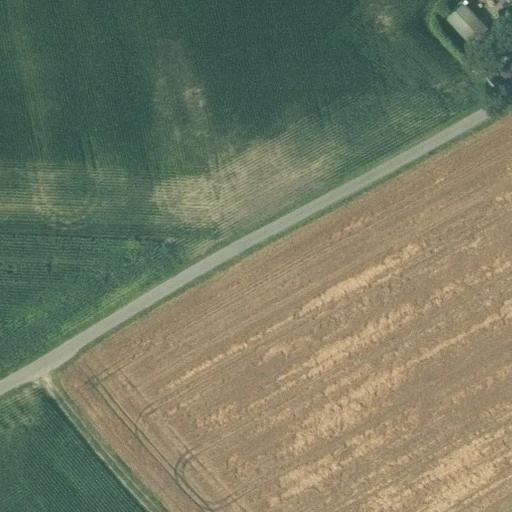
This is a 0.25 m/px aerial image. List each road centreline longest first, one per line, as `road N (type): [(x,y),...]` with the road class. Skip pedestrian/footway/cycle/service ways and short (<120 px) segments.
road 1 (unclassified): [(0,385),(511,93)]
road 2 (track): [(38,368),(156,511)]
